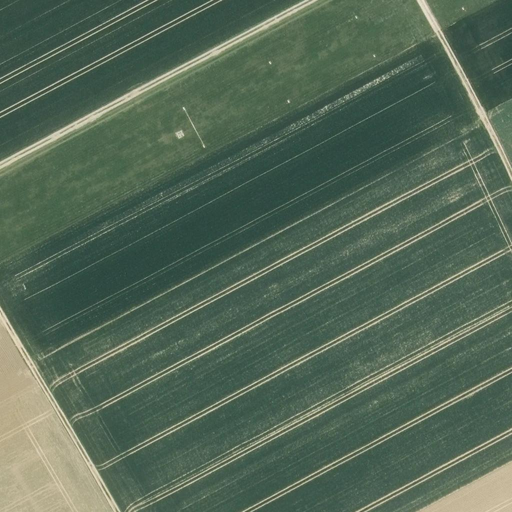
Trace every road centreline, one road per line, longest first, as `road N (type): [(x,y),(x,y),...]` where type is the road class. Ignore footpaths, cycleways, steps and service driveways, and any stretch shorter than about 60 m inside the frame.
road 1 (track): [(313,0),(0,164)]
road 2 (track): [(0,314),(116,511)]
road 3 (track): [(511,178),(419,0)]
